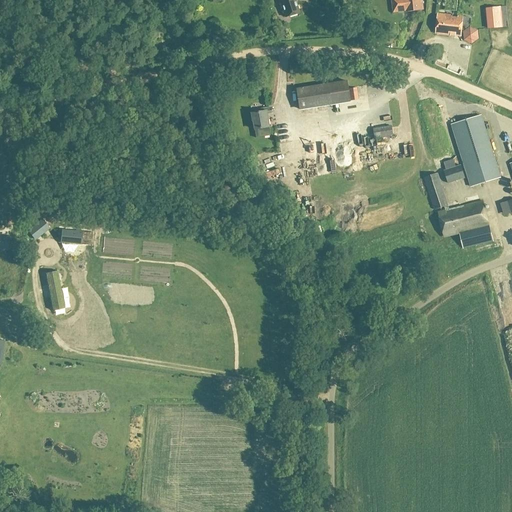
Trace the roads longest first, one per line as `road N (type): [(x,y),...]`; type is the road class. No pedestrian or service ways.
road 1 (track): [(0,114),(228,56),(298,50),(415,65),(511,106)]
road 2 (unclassified): [(332,511),(332,387),(343,359),(447,284),(511,258)]
